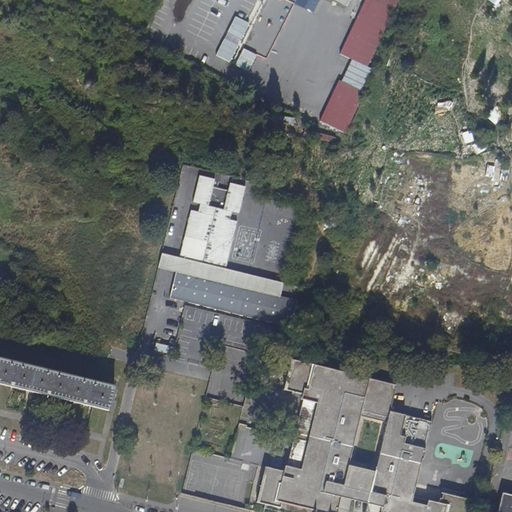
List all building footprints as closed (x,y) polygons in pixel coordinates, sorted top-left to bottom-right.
[(298,0),(296,4),(312,12),(318,0),(298,0)] [(330,0),(349,9),(353,0),(330,0)] [(399,0),(365,0),(340,54),(352,59),(368,67),(399,0)] [(368,67),(352,59),(341,81),(362,91),(372,69),(368,67)] [(363,91),(362,91),(341,81),(338,80),(320,120),(345,131),(363,91)] [(289,326),(295,299),(207,278),(209,266),(222,269),(232,220),(225,218),(227,208),(234,210),(240,183),(224,179),(218,207),(203,204),(208,177),(193,173),(187,200),(194,202),(193,210),(186,208),(175,257),(188,260),(184,273),(173,270),(166,297),(289,326)] [(0,383),(108,410),(114,386),(0,358),(0,383)] [(442,494),(441,499),(439,499),(438,504),(411,497),(420,459),(421,459),(431,422),(389,411),(396,385),(289,358),(282,389),(301,394),(299,399),(301,400),(328,406),(325,421),(323,420),(319,435),(295,429),(292,438),(317,444),(313,459),(315,459),(312,473),(284,466),(283,466),(282,471),(263,467),(255,502),(278,508),(279,503),(313,511),(334,511),(339,496),(366,503),(363,511),(468,511),(470,506),(467,505),(468,500),(442,494)] [(325,421),(328,406),(301,400),(295,429),(319,435),(323,420),(325,421)] [(313,459),(317,444),(292,438),(284,466),(312,473),(315,459),(313,459)] [(511,511),(511,497),(501,495),(496,511),(511,511)]
